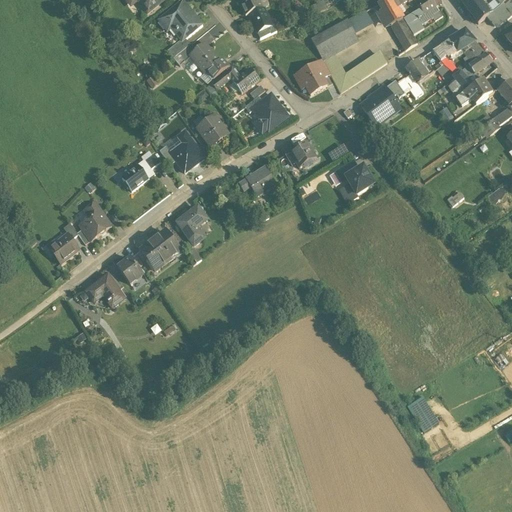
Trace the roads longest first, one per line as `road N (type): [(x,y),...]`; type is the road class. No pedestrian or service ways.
road 1 (residential): [(310,119),(177,197),(57,290)]
road 2 (residential): [(463,22),(310,119)]
road 3 (residential): [(310,119),(205,0)]
